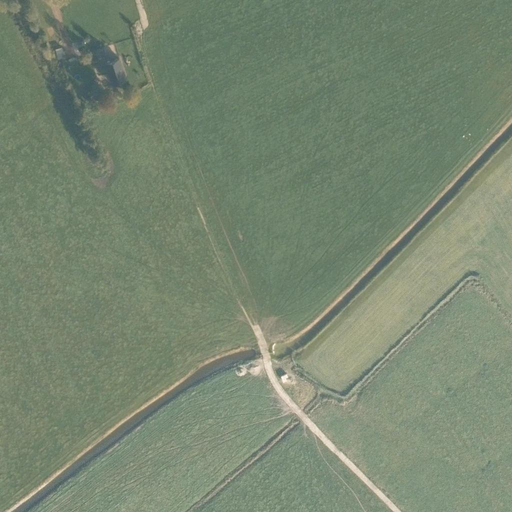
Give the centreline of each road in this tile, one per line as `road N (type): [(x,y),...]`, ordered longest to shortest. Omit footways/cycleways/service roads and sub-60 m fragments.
road 1 (track): [(153,80),(260,340)]
road 2 (track): [(395,511),(280,392),(260,340)]
